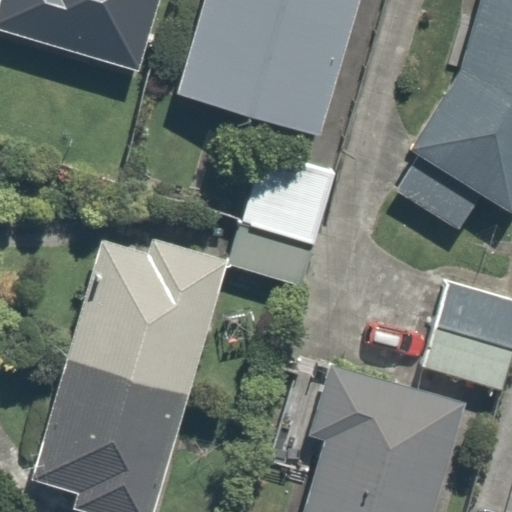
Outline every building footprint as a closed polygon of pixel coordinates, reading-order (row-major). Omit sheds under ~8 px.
[(0,0),(0,27),(122,66),(142,0),(0,0)] [(318,126),(353,0),(198,0),(174,85),(318,126)] [(511,0),(470,0),(427,102),(409,95),(386,149),(399,155),(386,186),(461,218),(472,192),(501,205),(511,179),(511,0)] [(326,169),(243,148),(224,221),(306,243),(326,169)] [(83,233),(20,472),(70,486),(66,500),(112,511),(144,511),(209,267),(83,233)] [(511,323),(511,281),(429,262),(406,355),(499,377),(511,323)] [(420,511),(449,395),(307,360),(292,424),(306,428),(285,511),(420,511)]
